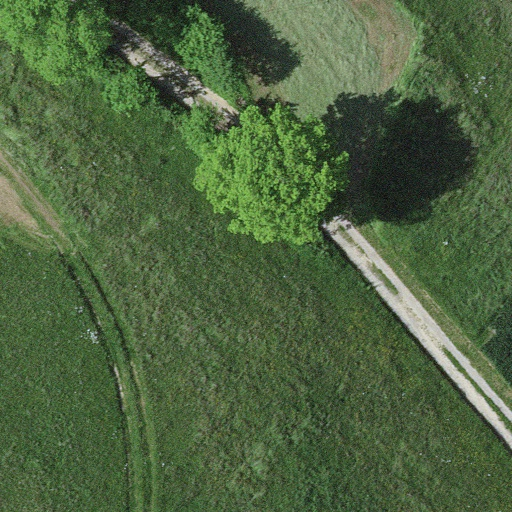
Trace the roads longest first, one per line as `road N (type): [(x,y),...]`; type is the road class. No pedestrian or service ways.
road 1 (track): [(511,435),(358,249),(294,187),(111,30),(55,0)]
road 2 (track): [(0,151),(68,244),(104,313),(138,447),(141,511)]
